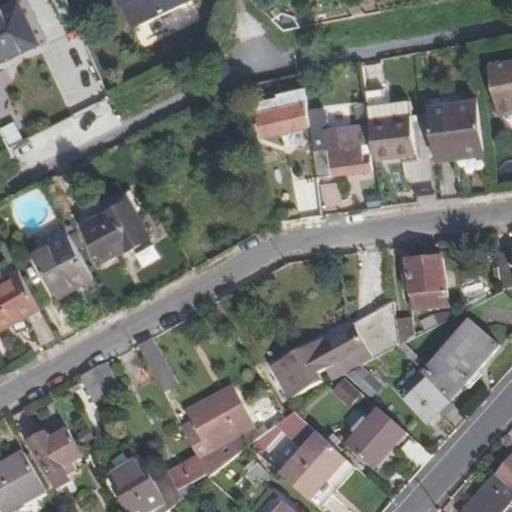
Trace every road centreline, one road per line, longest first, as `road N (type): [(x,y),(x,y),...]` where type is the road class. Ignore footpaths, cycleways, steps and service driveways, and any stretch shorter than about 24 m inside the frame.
road 1 (residential): [(0,398),(287,241),(511,212)]
road 2 (residential): [(511,19),(252,73),(0,189)]
road 3 (residential): [(511,398),(409,511)]
